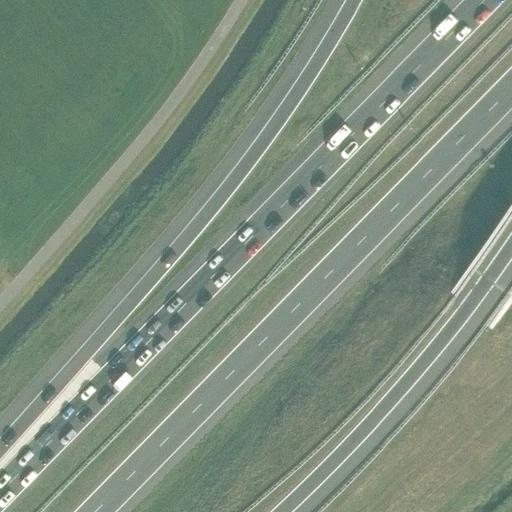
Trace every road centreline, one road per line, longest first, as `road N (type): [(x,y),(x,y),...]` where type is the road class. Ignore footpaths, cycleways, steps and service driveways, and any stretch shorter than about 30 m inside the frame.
road 1 (motorway): [(487,0),(0,496)]
road 2 (motorway): [(96,511),(511,89)]
road 3 (motorway): [(353,0),(220,196),(0,448)]
road 4 (motorway): [(282,511),(379,415),(511,246)]
